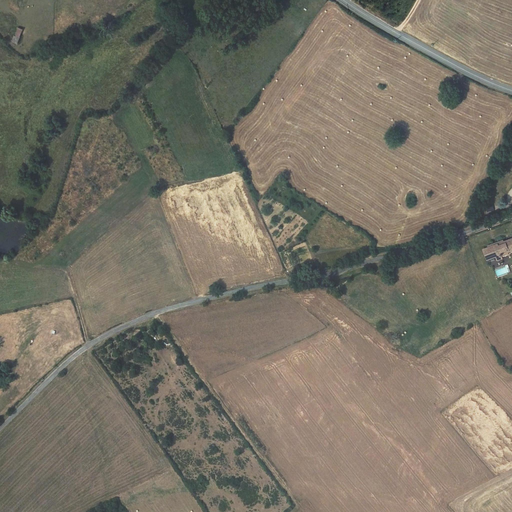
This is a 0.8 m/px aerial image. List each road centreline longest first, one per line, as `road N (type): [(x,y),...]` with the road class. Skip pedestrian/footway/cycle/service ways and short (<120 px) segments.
road 1 (unclassified): [(0,428),(85,346),(145,316),(343,269),(511,216)]
road 2 (tertiary): [(396,31),(511,87)]
